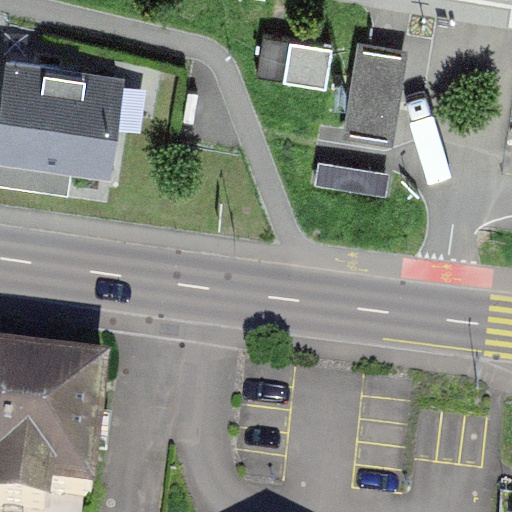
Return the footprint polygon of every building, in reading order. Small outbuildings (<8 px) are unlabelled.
[(299,30),(294,74),(333,78),(338,35),(299,30)] [(265,34),(260,74),(287,78),(293,38),(265,34)] [(394,146),(409,52),(360,44),(344,138),(394,146)] [(122,79),(14,63),(8,107),(1,152),(109,168),(122,79)] [(35,372),(0,368),(0,491),(2,492),(0,507),(0,511),(8,511),(49,511),(51,498),(94,503),(108,380),(35,372)]
